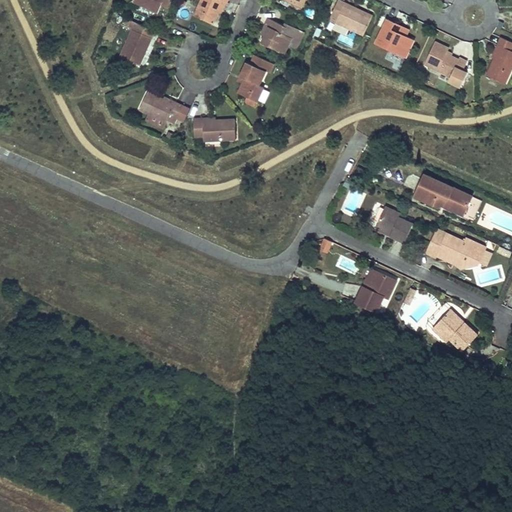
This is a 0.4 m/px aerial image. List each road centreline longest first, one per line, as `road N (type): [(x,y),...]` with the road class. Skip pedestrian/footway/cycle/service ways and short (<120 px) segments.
road 1 (residential): [(0,153),(247,264),(283,264),(312,218)]
road 2 (residential): [(312,218),(509,314),(499,334)]
